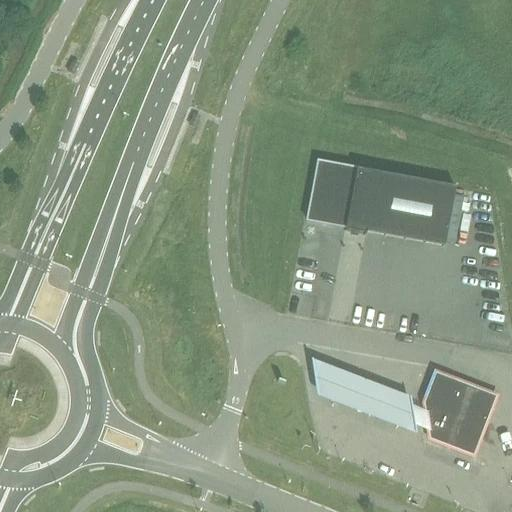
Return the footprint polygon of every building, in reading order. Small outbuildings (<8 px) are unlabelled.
[(443,247),(454,188),(354,169),(354,167),(317,161),(305,221),(344,229),(344,231),(365,235),(365,233),(443,247)] [(471,204),(495,204),(495,190),(471,190),(471,204)] [(457,236),(476,241),(480,229),(468,226),(472,209),(465,207),(457,236)] [(475,341),(494,346),(496,336),(478,331),(475,341)] [(344,373),(311,360),(316,397),(347,409),(381,422),(416,435),(411,399),(377,386),(344,373)] [(428,440),(447,447),(460,413),(485,423),(495,397),(434,373),(422,404),(428,440)]
